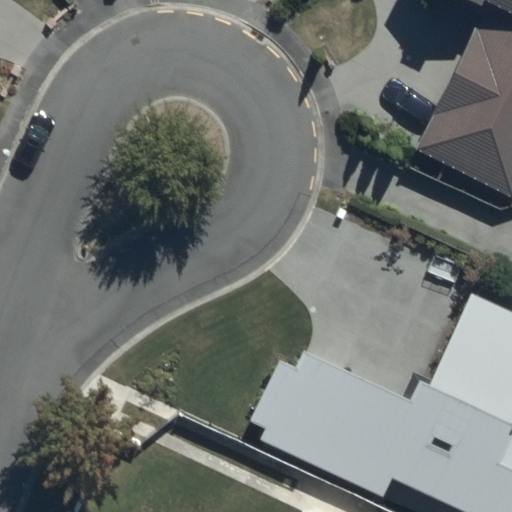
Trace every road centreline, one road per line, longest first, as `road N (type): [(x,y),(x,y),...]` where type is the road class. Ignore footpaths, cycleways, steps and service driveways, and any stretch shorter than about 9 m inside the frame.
road 1 (residential): [(38,313),(49,185),(83,99),(108,72),(160,50),(220,54),(259,91),(271,147)]
road 2 (residential): [(271,147),(248,205),(193,254),(38,313)]
